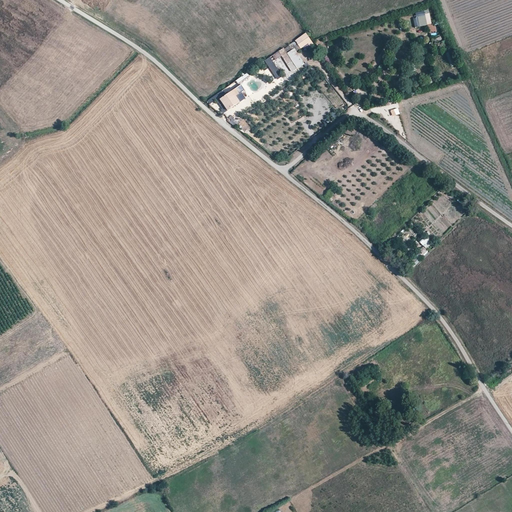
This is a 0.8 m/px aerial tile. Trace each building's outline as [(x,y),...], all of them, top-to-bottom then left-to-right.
[(427,10),(415,12),(415,18),(413,18),(414,27),(429,25),(427,10)] [(295,40),(302,51),(313,44),(305,33),(295,40)] [(282,49),(286,54),(292,49),(288,45),(282,49)] [(286,54),(296,69),(305,64),(294,48),(292,49),(286,54)] [(275,71),(278,69),(272,60),(269,63),(275,71)] [(247,72),(239,77),(242,81),(249,76),(247,72)] [(220,98),(228,109),(234,106),(240,101),(237,96),(245,90),(241,84),(231,91),(227,86),(208,99),(211,104),(220,98)] [(401,134),(406,133),(403,119),(398,120),(401,134)] [(324,196),(328,199),(334,193),(330,190),(324,196)] [(420,241),(425,249),(431,245),(425,237),(420,241)] [(422,256),(428,253),(424,248),(419,251),(422,256)] [(414,268),(420,259),(416,256),(410,265),(414,268)]
